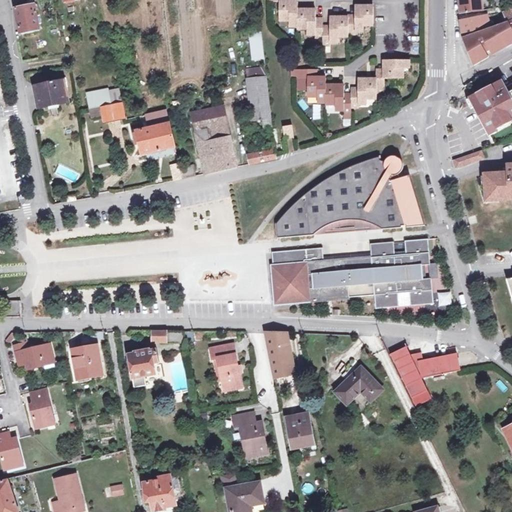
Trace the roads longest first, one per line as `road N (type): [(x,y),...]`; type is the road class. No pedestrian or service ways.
road 1 (residential): [(482,343),(292,321),(0,320)]
road 2 (residential): [(429,108),(327,150),(43,209)]
road 3 (residential): [(43,209),(2,0)]
